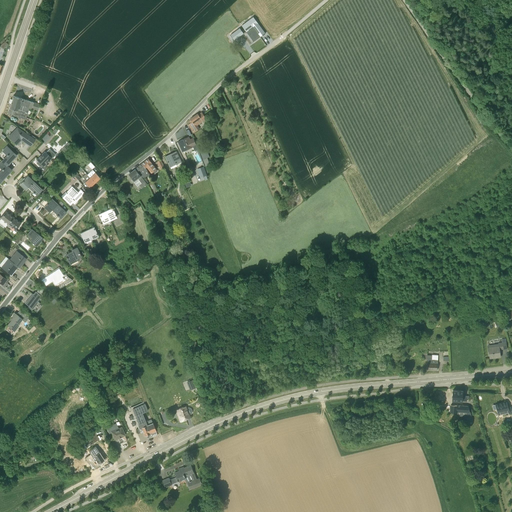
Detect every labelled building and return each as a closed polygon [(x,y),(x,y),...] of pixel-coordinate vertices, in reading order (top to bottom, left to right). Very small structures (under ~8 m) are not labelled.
[(247,32),(253,27),(258,23),(253,17),(242,26),(247,32)] [(258,23),(253,27),(260,37),(265,33),(258,24),(258,23)] [(232,31),(235,37),(241,33),(238,28),(232,31)] [(38,111),(40,104),(13,96),(12,97),(12,98),(12,99),(11,104),(10,105),(9,106),(10,107),(7,114),(26,120),(29,109),(26,108),(26,107),(38,111)] [(203,121),(203,122),(207,120),(202,112),(199,114),(198,114),(191,119),(192,121),(189,124),(195,133),(200,129),(197,125),(203,121)] [(30,145),(34,140),(35,138),(30,135),(29,136),(19,129),(11,138),(16,144),(21,139),(30,145)] [(50,132),(44,137),(48,141),(53,135),(50,132)] [(191,138),(190,136),(178,142),(182,150),(193,144),(195,146),(198,145),(195,137),(191,138)] [(2,161),(7,165),(16,155),(7,147),(3,151),(7,155),(6,155),(7,156),(2,161)] [(203,159),(209,157),(206,148),(199,150),(203,159)] [(37,162),(37,163),(41,167),(42,165),(44,167),(52,158),(45,151),(37,160),(38,161),(37,162)] [(181,161),(176,151),(171,154),(172,155),(166,158),(165,157),(170,167),(181,161)] [(142,163),(146,168),(147,167),(152,173),(157,169),(148,159),(142,163)] [(2,170),(0,172),(0,182),(12,170),(7,165),(2,161),(0,163),(0,167),(2,169),(2,170)] [(142,163),(136,169),(144,178),(149,174),(147,169),(146,168),(142,163)] [(198,169),(201,178),(207,176),(204,166),(198,169)] [(129,174),(134,180),(138,178),(142,183),(139,185),(142,188),(147,184),(143,179),(144,178),(136,169),(129,174)] [(86,173),(86,174),(94,183),(100,178),(93,170),(87,175),(86,173)] [(94,183),(86,174),(82,177),(85,179),(83,181),(85,183),(89,188),(94,183)] [(28,187),(33,181),(28,176),(24,180),(21,177),(17,182),(26,190),(28,187)] [(33,181),(28,187),(33,192),(34,193),(37,195),(42,189),(33,181)] [(61,197),(70,205),(72,202),(74,204),(84,193),(80,189),(77,192),(73,188),(72,189),(70,187),(65,192),(61,197)] [(52,211),(58,204),(52,198),(49,202),(45,198),(40,203),(50,213),(52,211)] [(58,204),(52,211),(57,215),(61,218),(66,212),(58,204)] [(112,208),(106,211),(109,220),(116,217),(112,208)] [(109,220),(106,211),(99,214),(103,222),(109,220)] [(13,218),(6,212),(1,218),(8,224),(13,218)] [(15,229),(20,223),(13,218),(8,224),(15,229)] [(87,230),(91,238),(97,235),(94,227),(87,230)] [(31,241),(35,245),(42,237),(43,238),(32,229),(29,233),(34,237),(31,241)] [(87,230),(81,233),(84,241),(91,238),(87,230)] [(20,232),(14,239),(19,243),(25,235),(20,232)] [(81,257),(77,248),(72,250),(73,251),(66,255),(70,264),(78,260),(78,259),(81,257)] [(21,264),(26,258),(17,252),(10,261),(18,267),(20,268),(22,265),(21,264)] [(2,268),(11,275),(15,269),(16,269),(18,267),(10,261),(8,260),(2,268)] [(59,289),(72,280),(65,273),(62,275),(59,269),(53,273),(47,277),(50,282),(53,280),(59,289)] [(28,300),(26,303),(33,309),(35,306),(38,302),(37,301),(41,296),(36,292),(33,295),(33,294),(30,297),(31,298),(29,300),(28,300)] [(29,318),(20,311),(18,313),(16,315),(15,314),(11,320),(12,321),(10,324),(9,323),(7,325),(14,331),(19,325),(18,324),(22,319),(25,322),(29,318)] [(509,317),(508,313),(502,315),(504,322),(510,320),(510,317),(509,317)] [(499,347),(489,348),(490,358),(500,357),(500,350),(507,349),(506,338),(502,339),(503,342),(499,343),(499,347)] [(428,360),(427,369),(437,370),(438,360),(428,360)] [(467,401),(465,395),(463,395),(463,391),(453,390),(453,400),(467,401)] [(506,402),(495,405),(498,415),(509,412),(510,413),(511,412),(511,410),(511,407),(508,408),(506,402)] [(155,431),(156,431),(151,420),(146,422),(142,413),(148,411),(145,404),(132,409),(139,425),(138,425),(139,428),(136,430),(138,433),(137,434),(141,442),(144,440),(144,438),(145,438),(144,435),(150,433),(152,437),(157,435),(155,431)] [(466,422),(473,422),(468,406),(451,405),(451,410),(450,410),(450,412),(458,412),(460,412),(460,416),(467,416),(466,422)] [(180,413),(182,420),(190,417),(189,415),(191,414),(192,413),(192,412),(192,410),(192,409),(191,409),(190,408),(189,408),(188,408),(186,408),(185,406),(175,410),(177,414),(180,413)] [(116,423),(107,427),(109,434),(112,433),(115,439),(118,438),(120,442),(123,441),(124,442),(127,440),(125,435),(122,427),(118,428),(116,423)] [(95,431),(92,426),(87,429),(90,435),(87,437),(85,438),(83,434),(77,438),(79,442),(82,441),(87,448),(99,439),(97,436),(99,433),(95,431)] [(89,451),(91,454),(85,458),(93,470),(100,465),(98,463),(104,459),(95,447),(89,451)] [(169,477),(162,480),(165,488),(172,485),(172,484),(185,479),(189,490),(190,489),(202,485),(200,478),(197,479),(191,465),(184,468),(182,469),(181,468),(178,469),(179,471),(175,472),(177,477),(170,480),(169,477)]
